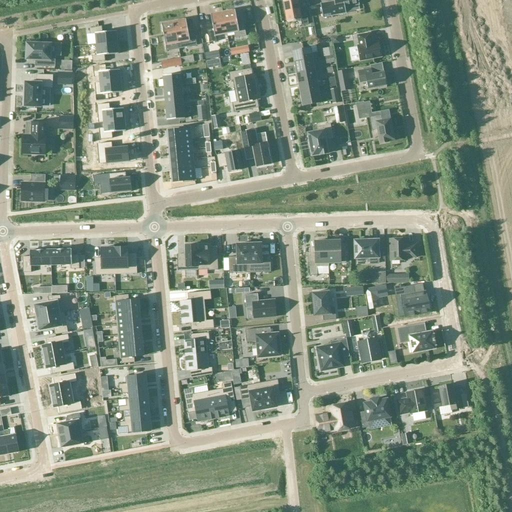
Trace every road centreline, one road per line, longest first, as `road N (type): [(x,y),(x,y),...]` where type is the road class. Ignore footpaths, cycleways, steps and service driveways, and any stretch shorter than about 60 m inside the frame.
road 1 (residential): [(305,421),(175,446),(155,228)]
road 2 (residential): [(2,232),(45,469),(0,479)]
road 3 (residential): [(389,0),(419,156),(293,179)]
road 4 (residential): [(153,205),(134,10),(188,0)]
road 5 (residential): [(0,35),(7,34),(2,232)]
road 6 (residential): [(293,179),(259,0)]
road 7 (residential): [(302,392),(287,224)]
road 8 (residential): [(458,364),(302,392)]
road 9 (residential): [(2,232),(155,228)]
road 10 (residential): [(431,219),(458,364)]
road 11 (residential): [(287,224),(431,219)]
road 12 (residential): [(293,179),(153,205)]
road 13 (residential): [(155,228),(287,224)]
